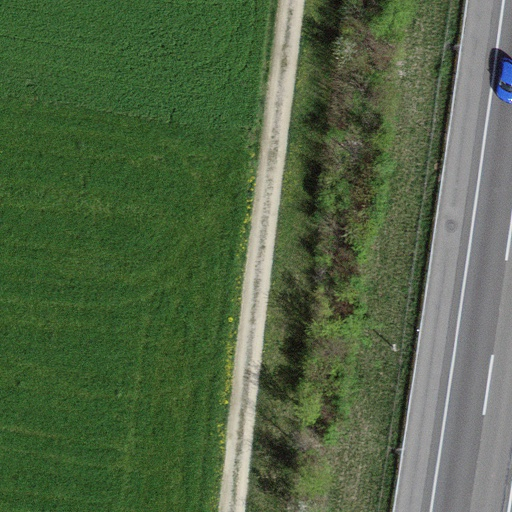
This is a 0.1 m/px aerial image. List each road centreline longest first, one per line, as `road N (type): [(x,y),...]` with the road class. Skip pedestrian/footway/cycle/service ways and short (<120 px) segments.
road 1 (track): [(233,511),(293,0)]
road 2 (motorway): [(511,216),(469,511)]
